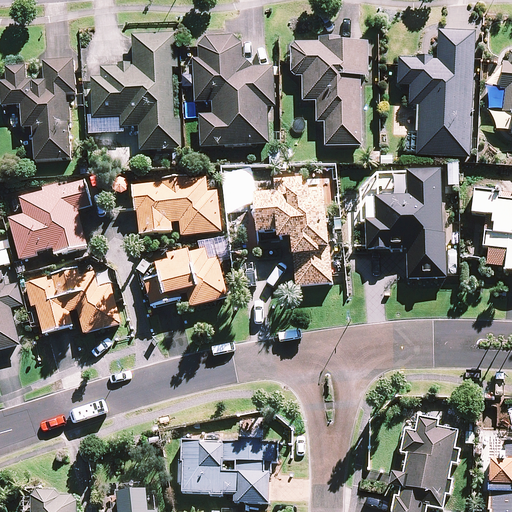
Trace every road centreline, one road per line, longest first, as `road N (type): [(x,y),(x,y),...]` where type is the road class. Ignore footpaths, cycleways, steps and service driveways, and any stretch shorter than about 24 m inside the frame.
road 1 (residential): [(0,432),(179,382),(327,355)]
road 2 (residential): [(327,355),(511,346)]
road 3 (residential): [(332,511),(335,409),(327,355)]
